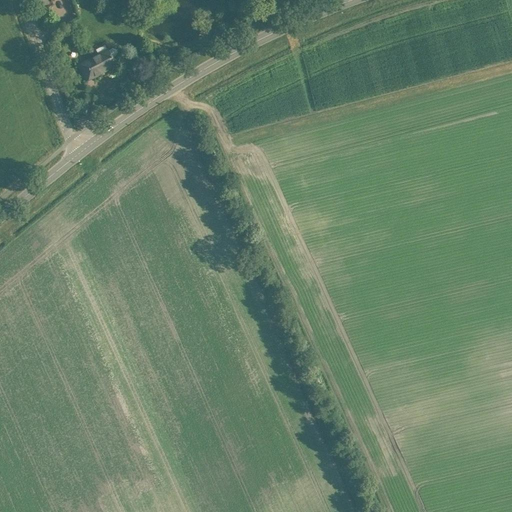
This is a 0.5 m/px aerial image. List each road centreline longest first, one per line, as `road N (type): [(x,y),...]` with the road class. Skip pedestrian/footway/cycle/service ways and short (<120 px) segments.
road 1 (tertiary): [(80,152),(184,80),(352,0)]
road 2 (unclassified): [(80,152),(19,0)]
